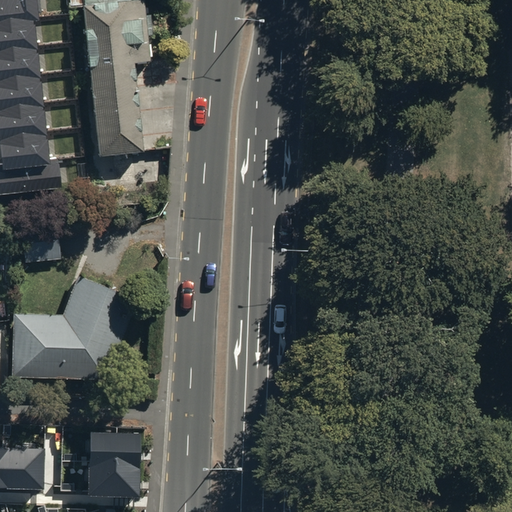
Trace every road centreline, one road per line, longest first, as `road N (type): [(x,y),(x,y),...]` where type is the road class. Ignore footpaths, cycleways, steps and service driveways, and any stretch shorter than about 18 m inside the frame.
road 1 (primary): [(190,511),(219,0)]
road 2 (primary): [(279,0),(260,347)]
road 3 (secondary): [(260,347),(303,511)]
road 4 (primary): [(260,347),(254,511)]
